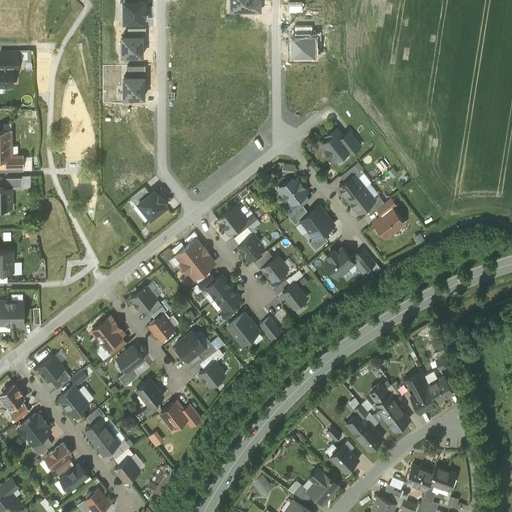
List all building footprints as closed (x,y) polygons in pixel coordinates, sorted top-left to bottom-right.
[(123,1),(123,21),(145,21),(145,0),(138,0),(123,0),(123,1)] [(230,0),(231,11),(259,11),(259,0),(230,0)] [(295,36),(311,36),(311,26),(294,26),(295,36)] [(128,27),(128,35),(142,35),(145,35),(145,27),(128,27)] [(128,35),(123,35),(123,55),(142,54),(142,35),(128,35)] [(292,36),(292,56),(314,55),(314,36),(311,36),(295,36),(292,36)] [(18,51),(0,51),(0,64),(13,64),(13,68),(18,68),(18,51)] [(0,64),(0,84),(13,85),(13,68),(13,64),(0,64)] [(127,76),(143,76),(143,65),(127,65),(127,76)] [(124,76),(124,98),(143,98),(143,76),(127,76),(124,76)] [(342,136),(335,128),(327,134),(329,137),(322,142),(322,144),(334,160),(347,150),(350,147),(342,136)] [(11,129),(0,129),(0,158),(6,158),(11,158),(11,157),(11,129)] [(350,130),(342,136),(350,147),(347,150),(349,153),(361,144),(350,130)] [(23,157),(11,157),(11,158),(6,158),(6,167),(23,167),(23,157)] [(354,164),(340,175),(345,181),(354,173),(354,174),(359,170),(354,164)] [(345,181),(338,186),(344,193),(343,194),(348,199),(365,186),(359,179),(358,179),(354,174),(354,173),(345,181)] [(22,188),(22,177),(6,177),(6,187),(11,187),(11,188),(22,188)] [(296,177),(290,182),(288,179),(281,185),(285,190),(285,194),(291,202),(304,192),(307,190),(296,177)] [(138,202),(150,192),(144,185),(130,196),(136,204),(139,202),(138,202)] [(365,186),(348,199),(352,205),(353,204),(359,211),(365,207),(374,199),(369,194),(370,193),(365,186)] [(6,187),(0,187),(0,210),(4,210),(4,207),(11,207),(11,188),(11,187),(6,187)] [(159,193),(158,194),(154,189),(150,192),(138,202),(139,202),(150,217),(166,205),(163,200),(164,199),(159,193)] [(304,192),(291,202),(290,203),(295,210),(303,204),(309,199),(304,192)] [(379,195),(374,199),(365,207),(370,212),(377,207),(384,201),(379,195)] [(384,201),(377,207),(382,214),(392,207),(396,204),(390,197),(384,201)] [(237,208),(234,204),(233,205),(230,205),(226,208),(226,211),(217,218),(219,220),(219,223),(222,226),(224,226),(229,232),(239,224),(246,219),(245,217),(243,215),(243,213),(239,208),(237,208)] [(295,210),(289,215),(295,223),(301,219),(309,212),(303,204),(295,210)] [(309,212),(301,219),(309,229),(309,230),(327,215),(319,204),(309,212)] [(382,214),(374,221),(385,236),(403,222),(392,207),(382,214)] [(252,212),(245,217),(246,219),(239,224),(243,229),(247,225),(257,218),(252,212)] [(327,215),(309,230),(309,229),(307,230),(313,238),(314,239),(322,232),(333,223),(327,215)] [(243,229),(234,236),(239,244),(253,233),(247,225),(243,229)] [(239,244),(238,245),(248,258),(263,246),(258,240),(259,239),(254,232),(253,233),(239,244)] [(322,232),(314,239),(313,238),(309,241),(315,249),(328,239),(322,232)] [(196,237),(175,254),(181,261),(180,261),(188,271),(189,270),(194,277),(214,261),(207,252),(208,252),(204,246),(203,247),(196,237)] [(342,246),(336,251),(334,248),(327,254),(329,256),(324,260),(336,275),(341,271),(342,273),(348,268),(347,267),(354,261),(350,257),(342,246)] [(374,262),(363,248),(350,257),(354,261),(357,258),(366,268),(374,262)] [(0,249),(0,270),(12,271),(12,250),(0,249)] [(268,250),(254,261),(260,269),(261,268),(261,267),(273,257),(268,250)] [(273,257),(261,267),(261,268),(265,272),(266,271),(272,279),(287,267),(277,254),(273,257)] [(210,272),(198,282),(203,289),(206,286),(215,279),(210,272)] [(215,279),(206,286),(215,298),(232,284),(230,282),(229,282),(222,273),(215,279)] [(295,282),(282,292),(294,307),(307,297),(295,282)] [(232,284),(215,298),(224,309),(234,302),(240,297),(233,287),(234,287),(232,284)] [(146,285),(131,297),(141,310),(142,308),(157,297),(152,290),(151,291),(146,285)] [(157,297),(142,308),(148,316),(162,305),(157,297)] [(11,300),(0,300),(0,323),(11,323),(11,300)] [(23,300),(11,300),(11,323),(24,323),(23,300)] [(234,302),(224,309),(221,312),(226,318),(238,308),(234,302)] [(249,318),(244,312),(228,325),(242,343),(259,330),(254,324),(255,323),(250,317),(249,318)] [(162,313),(149,323),(161,338),(174,328),(162,313)] [(280,330),(269,316),(260,323),(271,337),(280,330)] [(122,334),(108,317),(92,329),(97,335),(95,336),(100,342),(101,341),(106,346),(107,346),(117,337),(122,334)] [(192,330),(175,344),(188,359),(197,352),(205,346),(204,345),(192,330)] [(117,337),(107,346),(112,352),(123,344),(117,337)] [(210,340),(204,345),(205,346),(197,352),(203,360),(217,348),(210,340)] [(133,344),(116,357),(127,370),(133,366),(144,357),(133,344)] [(53,354),(38,366),(48,379),(49,378),(64,367),(59,360),(58,360),(53,354)] [(448,355),(436,359),(439,369),(451,365),(448,355)] [(215,360),(198,373),(202,378),(203,378),(209,385),(225,373),(220,367),(221,367),(215,360)] [(127,370),(118,376),(125,385),(139,374),(133,366),(127,370)] [(64,367),(49,378),(57,388),(71,377),(71,376),(64,367)] [(71,376),(71,377),(76,384),(87,375),(82,368),(71,376)] [(436,400),(427,384),(420,370),(404,378),(404,379),(407,377),(410,382),(412,381),(417,391),(411,395),(420,411),(437,402),(436,400)] [(427,384),(436,400),(453,391),(444,374),(427,384)] [(150,378),(136,388),(149,404),(150,405),(157,399),(163,394),(150,378)] [(404,379),(396,384),(402,393),(412,386),(410,382),(407,384),(404,379)] [(13,382),(8,386),(4,385),(4,389),(0,392),(0,395),(3,399),(2,403),(6,403),(12,411),(23,402),(21,400),(24,398),(25,397),(21,391),(22,390),(19,386),(18,387),(13,382)] [(398,392),(391,382),(383,388),(382,389),(389,398),(393,395),(398,392)] [(74,385),(59,396),(73,414),(80,409),(83,409),(86,406),(87,404),(88,403),(74,385)] [(382,387),(372,394),(377,402),(375,403),(379,409),(395,398),(393,395),(389,398),(382,389),(383,388),(382,387)] [(409,418),(395,398),(379,409),(387,421),(389,420),(395,428),(409,418)] [(149,404),(142,410),(146,415),(160,404),(157,399),(150,405),(149,404)] [(176,399),(160,412),(167,421),(170,419),(174,426),(185,417),(188,415),(183,408),(176,399)] [(12,411),(10,412),(16,420),(30,409),(24,401),(12,411)] [(368,411),(360,402),(353,408),(361,417),(368,411)] [(200,416),(189,403),(183,408),(188,415),(185,417),(191,424),(200,416)] [(99,406),(84,417),(90,424),(100,417),(101,417),(105,414),(99,406)] [(36,412),(21,424),(23,426),(19,429),(23,435),(29,431),(32,435),(31,436),(35,441),(33,442),(34,443),(46,434),(50,430),(44,422),(46,421),(42,415),(40,417),(36,412)] [(90,424),(84,429),(94,441),(110,429),(101,417),(100,417),(90,424)] [(356,419),(348,425),(355,433),(356,432),(362,426),(356,419)] [(382,437),(368,421),(362,426),(356,432),(362,439),(361,440),(368,449),(382,437)] [(340,433),(332,425),(327,430),(335,439),(340,433)] [(158,428),(149,434),(157,444),(166,438),(158,428)] [(110,429),(94,441),(103,453),(109,449),(117,443),(119,441),(110,429)] [(46,434),(34,443),(33,442),(31,444),(38,453),(52,442),(46,434)] [(125,439),(118,444),(123,450),(129,445),(126,441),(125,439)] [(63,442),(44,456),(53,467),(68,455),(71,453),(63,442)] [(118,444),(117,443),(109,449),(115,456),(123,450),(118,444)] [(358,459),(342,443),(330,455),(345,471),(358,459)] [(68,455),(54,467),(57,471),(70,461),(71,460),(68,455)] [(129,455),(114,467),(125,480),(140,468),(129,455)] [(70,461),(61,468),(65,473),(74,466),(70,461)] [(65,473),(60,476),(69,487),(87,473),(79,462),(74,466),(65,473)] [(432,470),(412,462),(405,480),(426,488),(432,470)] [(432,470),(426,488),(423,497),(432,500),(435,492),(432,491),(435,483),(449,488),(456,471),(435,463),(432,470)] [(338,484),(318,466),(302,484),(308,489),(313,494),(322,502),(338,484)] [(57,471),(57,472),(60,476),(65,473),(61,468),(57,471)] [(254,480),(263,494),(275,486),(265,472),(254,480)] [(11,475),(0,483),(0,489),(3,494),(9,489),(9,490),(17,483),(11,475)] [(402,489),(388,482),(385,489),(400,495),(402,489)] [(302,484),(301,483),(293,492),(306,501),(313,494),(308,489),(302,484)] [(98,487),(93,491),(89,490),(86,493),(86,497),(85,497),(96,511),(110,501),(98,487)] [(9,490),(9,489),(3,494),(0,495),(0,509),(2,511),(7,511),(19,503),(20,501),(16,496),(14,496),(9,490)] [(460,492),(451,490),(448,499),(457,501),(460,492)] [(390,511),(395,502),(378,494),(377,495),(378,496),(374,505),(374,504),(370,511),(390,511)] [(432,500),(423,497),(421,504),(422,504),(436,508),(437,508),(439,501),(432,500)] [(416,503),(403,498),(399,505),(413,511),(416,503)] [(310,511),(294,500),(285,511),(310,511)] [(253,511),(262,511),(265,508),(255,502),(250,510),(253,511)]
